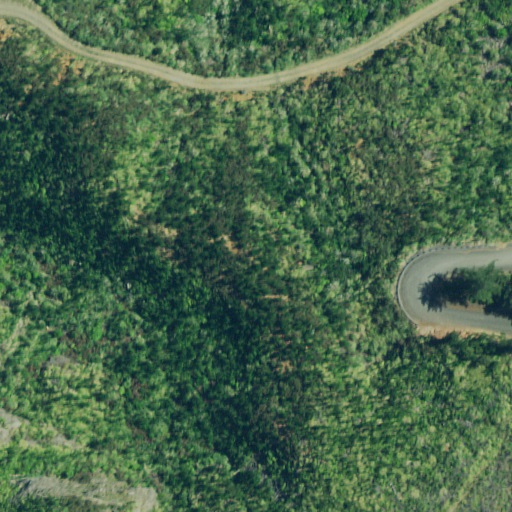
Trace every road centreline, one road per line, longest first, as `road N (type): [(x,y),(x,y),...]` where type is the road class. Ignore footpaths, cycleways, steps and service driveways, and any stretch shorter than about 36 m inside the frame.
road 1 (track): [(0,15),(13,12),(123,54),(224,76),(309,67),(439,0)]
road 2 (unclassified): [(511,252),(430,270),(415,284),(422,304),(511,321)]
